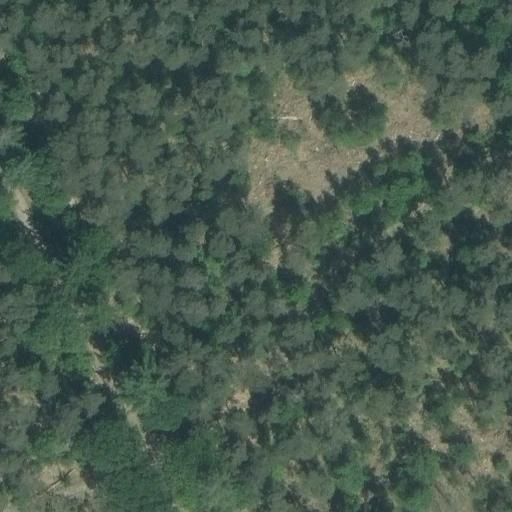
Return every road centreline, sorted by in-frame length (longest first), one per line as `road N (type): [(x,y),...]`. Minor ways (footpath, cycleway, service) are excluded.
road 1 (track): [(0,180),(180,511)]
road 2 (unknown): [(0,231),(143,511)]
